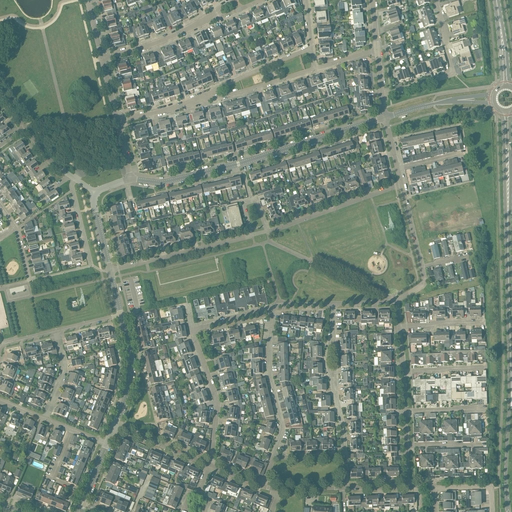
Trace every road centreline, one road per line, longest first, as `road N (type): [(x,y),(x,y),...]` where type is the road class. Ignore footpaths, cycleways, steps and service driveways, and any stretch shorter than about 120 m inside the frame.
road 1 (unclassified): [(131,179),(186,177),(385,117)]
road 2 (residential): [(381,96),(453,73),(437,0)]
road 3 (residential): [(272,457),(282,428),(270,375),(271,311)]
road 4 (secondary): [(502,110),(508,256)]
road 5 (residential): [(110,270),(252,236)]
road 6 (secondary): [(508,256),(508,110)]
road 7 (secondary): [(511,401),(508,256)]
road 8 (residential): [(266,232),(402,185)]
road 9 (residential): [(210,465),(217,401),(191,330)]
road 10 (residential): [(202,99),(311,48)]
